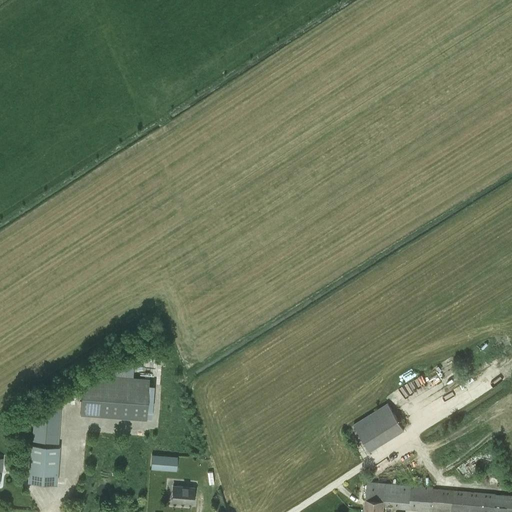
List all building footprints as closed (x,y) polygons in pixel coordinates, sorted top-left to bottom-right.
[(464,358),(466,365),(475,361),(473,354),(464,358)] [(80,414),(147,419),(150,378),(83,373),(80,414)] [(35,398),(28,482),(56,484),(62,400),(35,398)] [(388,403),(359,421),(354,424),(370,451),(405,430),(388,403)] [(466,459),(471,470),(494,461),(489,449),(466,459)] [(151,469),(165,470),(165,455),(152,454),(151,469)] [(370,465),(374,475),(387,471),(384,460),(370,465)] [(368,481),(366,500),(365,511),(382,511),(383,507),(439,511),(511,511),(511,495),(433,488),(433,487),(368,481)] [(173,485),(172,501),(193,502),(194,487),(173,485)]
